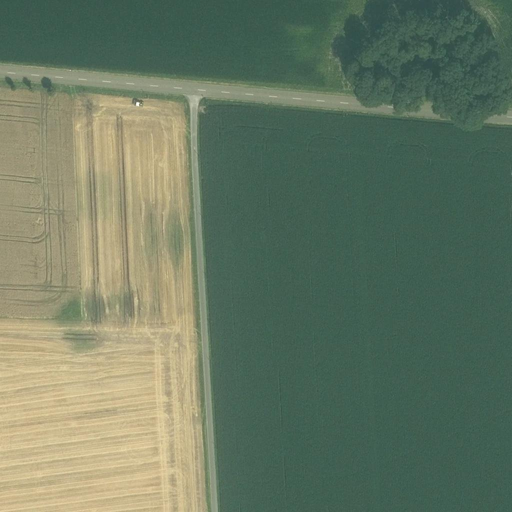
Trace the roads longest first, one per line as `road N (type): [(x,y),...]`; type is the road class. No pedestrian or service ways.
road 1 (unclassified): [(191,89),(218,511)]
road 2 (tertiary): [(511,117),(191,89)]
road 3 (tertiary): [(191,89),(0,72)]
